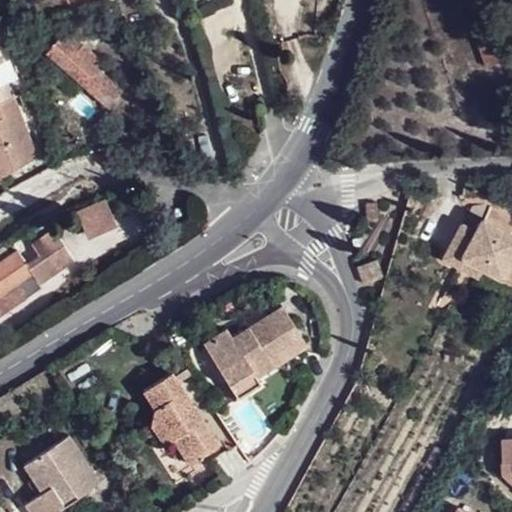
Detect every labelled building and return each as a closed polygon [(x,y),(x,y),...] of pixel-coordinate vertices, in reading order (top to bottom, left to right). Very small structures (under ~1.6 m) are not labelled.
[(507,61),(492,21),(470,29),(485,70),(507,61)] [(106,109),(120,93),(92,66),(96,60),(82,47),(77,53),(61,37),(46,53),(106,109)] [(0,102),(10,99),(4,84),(0,85),(0,102)] [(10,99),(0,102),(0,175),(35,163),(10,99)] [(75,210),(86,234),(114,223),(103,198),(75,210)] [(366,204),(367,221),(379,220),(378,204),(366,204)] [(505,242),(510,235),(468,213),(460,227),(452,242),(492,264),(505,242)] [(452,242),(460,227),(445,219),(431,244),(468,264),(502,282),(511,263),(511,245),(505,242),(492,264),(452,242)] [(16,250),(0,261),(0,320),(4,326),(32,305),(29,301),(78,266),(57,236),(35,251),(44,264),(32,272),(16,250)] [(468,264),(431,244),(426,254),(463,273),(468,264)] [(377,260),(358,267),(364,285),(384,278),(377,260)] [(230,326),(206,340),(237,397),(264,382),(261,376),(280,367),(275,358),(307,340),(288,306),(236,336),(230,326)] [(312,349),(307,340),(275,358),(280,367),(312,349)] [(190,372),(185,366),(170,375),(168,372),(139,391),(149,408),(157,419),(149,423),(163,444),(169,439),(185,464),(215,445),(200,421),(193,425),(183,409),(189,404),(174,381),(190,372)] [(193,425),(200,421),(189,404),(183,409),(193,425)] [(65,434),(22,461),(31,476),(40,491),(32,495),(21,502),(26,511),(46,511),(51,509),(96,482),(65,434)] [(511,436),(504,436),(503,474),(511,482),(511,436)] [(31,476),(24,481),(32,495),(40,491),(31,476)]
